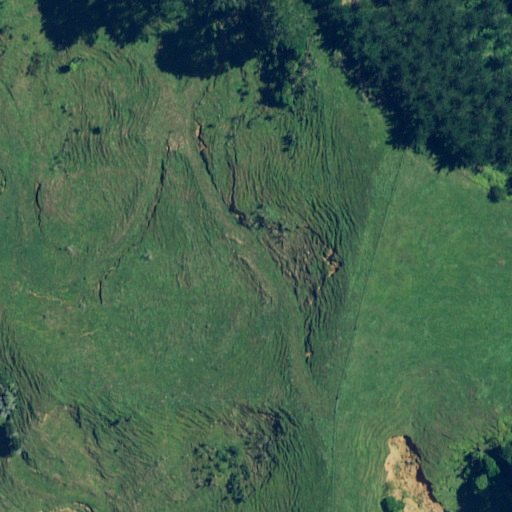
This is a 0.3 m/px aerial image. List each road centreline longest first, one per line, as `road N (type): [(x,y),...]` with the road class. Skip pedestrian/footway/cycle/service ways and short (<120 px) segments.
road 1 (track): [(0,59),(22,76),(52,160),(20,249),(0,269)]
road 2 (track): [(0,391),(20,469),(83,485),(117,511)]
